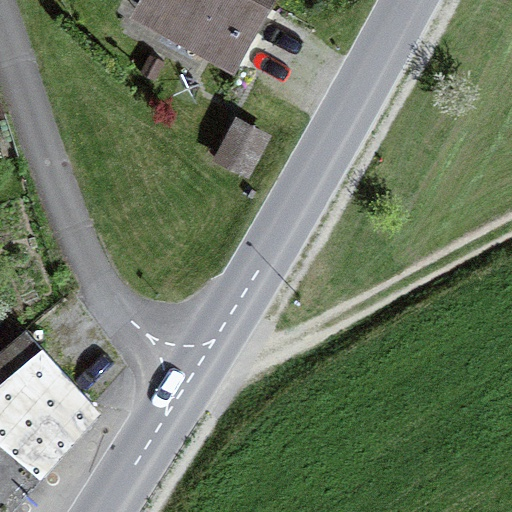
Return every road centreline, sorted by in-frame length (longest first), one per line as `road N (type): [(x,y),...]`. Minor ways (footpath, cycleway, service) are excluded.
road 1 (tertiary): [(404,0),(254,273),(105,511)]
road 2 (track): [(192,373),(310,331),(511,224)]
